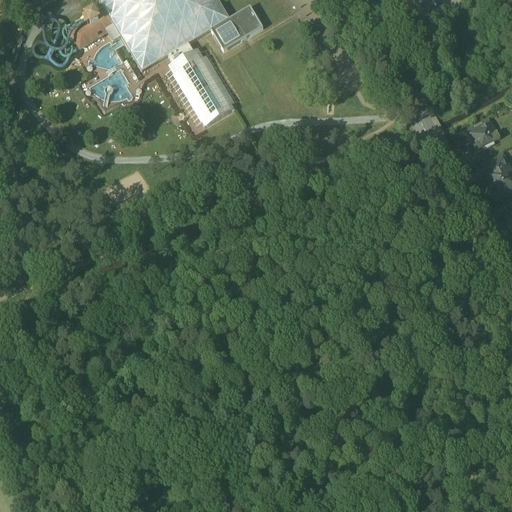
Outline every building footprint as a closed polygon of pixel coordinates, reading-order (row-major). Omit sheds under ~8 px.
[(23,0),(33,15),(58,0),(57,0),(23,0)] [(168,59),(188,48),(211,34),(229,23),(223,14),(215,0),(97,0),(103,10),(111,23),(122,40),(137,66),(142,75),(151,70),(151,69),(168,59)] [(89,8),(80,14),(80,15),(77,17),(81,23),(81,24),(82,26),(85,24),(86,24),(96,18),(94,16),(89,8)] [(85,24),(82,26),(69,34),(73,40),(77,47),(79,50),(80,52),(107,36),(108,37),(103,29),(102,28),(103,27),(111,23),(103,10),(94,16),(96,18),(86,24),(85,24)] [(250,10),(229,23),(211,34),(211,35),(223,55),(263,32),(250,10)] [(122,40),(111,23),(103,27),(102,28),(103,29),(108,37),(113,45),(112,45),(113,46),(114,45),(122,40)] [(21,47),(23,38),(15,36),(14,45),(21,47)] [(188,48),(168,59),(173,68),(193,56),(188,48)] [(193,56),(173,68),(169,71),(205,132),(233,115),(235,114),(198,53),(196,54),(193,56)] [(487,122),(464,135),(469,144),(471,143),(474,148),(467,151),(473,163),(485,156),(483,152),(485,151),(485,152),(486,152),(487,151),(489,151),(490,150),(492,148),(494,147),(493,146),(500,142),(496,136),(495,136),(491,130),(492,130),(487,122)] [(501,157),(486,165),(487,167),(484,169),(489,178),(487,179),(490,185),(491,185),(498,199),(507,194),(509,194),(510,192),(511,191),(508,184),(510,183),(511,181),(509,179),(508,178),(507,178),(507,177),(511,175),(501,157)] [(98,485),(40,511),(69,511),(103,496),(98,485)]
